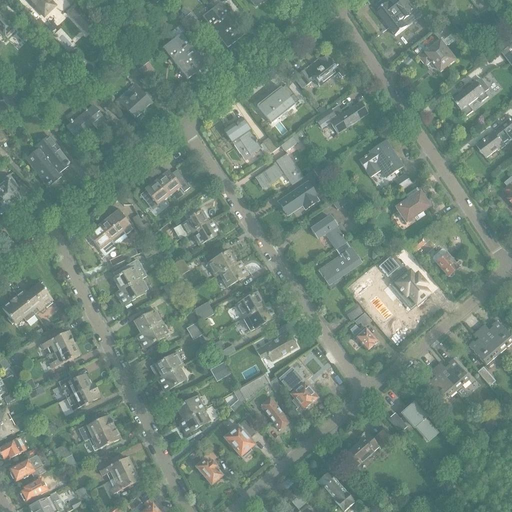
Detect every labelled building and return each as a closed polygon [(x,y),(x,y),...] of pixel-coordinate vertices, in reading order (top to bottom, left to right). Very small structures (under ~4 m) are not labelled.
[(27,0),(35,8),(34,9),(44,19),(48,15),(47,15),(56,6),(49,0),(27,0)] [(396,38),(424,16),(411,0),(399,0),(398,1),(397,0),(394,0),(377,13),(396,38)] [(483,16),(494,7),(488,0),(472,0),(483,16)] [(211,11),(236,42),(245,35),(220,4),(211,11)] [(95,37),(100,32),(77,7),(70,14),(89,34),(90,33),(95,37)] [(227,50),(236,42),(211,11),(202,18),(210,29),(213,32),(227,50)] [(190,14),(185,18),(193,28),(194,27),(198,24),(190,14)] [(12,29),(0,16),(0,31),(7,39),(14,32),(12,30),(12,29)] [(187,32),(193,28),(185,18),(179,22),(187,32)] [(444,41),(452,35),(445,25),(434,33),(440,41),(442,39),(444,41)] [(172,42),(197,73),(206,66),(181,35),(172,42)] [(187,81),(197,73),(172,42),(163,49),(171,59),(168,62),(171,66),(174,64),(187,81)] [(442,42),(425,55),(420,59),(426,66),(432,61),(441,73),(457,61),(442,42)] [(496,65),(506,57),(501,50),(490,58),(496,65)] [(122,66),(128,60),(122,53),(116,59),(122,66)] [(138,71),(139,70),(149,62),(142,53),(131,62),(138,71)] [(340,71),(339,72),(325,54),(318,60),(323,66),(308,77),(303,71),(298,75),(307,86),(314,80),(320,87),(338,73),(342,78),(344,77),(340,71)] [(123,65),(132,76),(137,71),(129,61),(123,65)] [(84,82),(72,70),(66,77),(77,88),(79,87),(91,99),(96,94),(84,82)] [(481,80),(477,83),(453,101),(462,112),(462,111),(467,117),(473,112),(469,106),(479,98),(482,103),(488,98),(485,94),(485,93),(489,90),(481,80)] [(143,95),(135,85),(115,103),(121,110),(123,108),(134,119),(151,104),(150,102),(153,100),(146,92),(143,95)] [(299,102),(286,86),(282,90),(281,88),(258,106),(272,124),(295,106),(294,105),(299,102)] [(18,108),(12,101),(17,97),(10,90),(5,94),(3,92),(0,95),(0,108),(8,117),(18,108)] [(32,118),(40,111),(32,101),(24,107),(32,118)] [(330,109),(315,120),(320,127),(328,121),(338,135),(368,115),(360,103),(337,119),(330,109)] [(97,115),(99,113),(100,113),(94,107),(86,113),(81,106),(73,112),(65,118),(70,124),(65,128),(74,139),(92,125),(98,131),(105,126),(97,115)] [(506,146),(505,146),(511,140),(509,136),(511,133),(511,120),(496,133),(477,147),(486,159),(497,151),(498,152),(506,146)] [(231,143),(239,138),(251,156),(261,149),(249,131),(242,121),(224,133),(231,143)] [(9,141),(1,131),(0,131),(0,146),(1,148),(9,141)] [(285,153),(305,137),(301,131),(280,147),(285,153)] [(58,174),(70,165),(49,139),(37,148),(60,178),(61,177),(58,174)] [(271,154),(277,149),(269,139),(263,144),(271,154)] [(370,179),(381,171),(387,179),(403,168),(386,141),(369,152),(370,155),(359,162),(370,179)] [(48,187),(60,178),(37,148),(39,151),(28,160),(48,187)] [(293,185),(303,178),(287,155),(277,161),(273,165),(274,166),(255,179),(262,189),(281,177),(280,175),(284,172),(293,185)] [(326,170),(323,165),(315,170),(318,176),(326,170)] [(157,181),(169,198),(181,188),(184,193),(190,189),(177,171),(171,175),(168,172),(157,181)] [(405,175),(394,182),(400,192),(412,184),(405,175)] [(21,198),(24,196),(9,176),(2,181),(4,183),(0,186),(0,191),(11,206),(21,199),(21,198)] [(152,211),(169,198),(157,181),(145,191),(146,192),(140,196),(152,211)] [(315,197),(307,185),(278,204),(286,216),(302,205),(305,210),(316,203),(313,198),(315,197)] [(0,215),(11,206),(0,191),(0,215)] [(406,224),(430,208),(420,193),(395,209),(406,224)] [(337,210),(348,203),(344,197),(333,204),(337,210)] [(208,224),(207,223),(201,213),(189,220),(190,221),(181,226),(187,236),(208,224)] [(143,227),(138,216),(134,219),(144,232),(145,231),(143,227)] [(116,221),(115,222),(111,217),(99,226),(112,243),(123,233),(125,236),(131,231),(124,222),(120,225),(116,221)] [(336,250),(346,243),(336,228),(336,227),(330,218),(311,231),(317,240),(325,235),(335,250),(336,250)] [(219,234),(215,226),(216,226),(212,220),(207,223),(208,224),(187,236),(187,237),(192,234),(199,246),(219,234)] [(100,252),(112,243),(99,226),(87,235),(100,252)] [(424,245),(420,240),(410,248),(414,254),(424,245)] [(336,250),(340,257),(318,272),(328,287),(362,264),(352,249),(350,250),(346,244),(346,243),(336,250)] [(160,252),(159,250),(157,246),(142,253),(146,259),(160,252)] [(125,262),(138,256),(135,249),(122,255),(125,262)] [(458,263),(456,265),(444,251),(441,250),(433,257),(432,260),(448,279),(460,269),(459,268),(461,266),(462,265),(462,264),(461,263),(459,262),(458,263)] [(236,266),(235,265),(228,253),(208,265),(215,278),(236,266)] [(112,268),(125,262),(122,255),(109,261),(112,268)] [(389,258),(378,268),(387,278),(398,268),(389,258)] [(186,266),(186,265),(183,260),(169,267),(173,274),(186,266)] [(114,280),(120,291),(120,292),(141,280),(147,277),(138,262),(136,262),(115,273),(118,278),(114,280)] [(247,276),(243,268),(244,268),(240,262),(235,265),(236,266),(215,278),(220,275),(227,288),(247,276)] [(176,279),(189,272),(186,266),(173,274),(176,279)] [(403,274),(389,286),(396,295),(400,292),(405,298),(407,297),(417,308),(425,301),(424,299),(428,296),(422,288),(425,285),(416,275),(413,278),(409,273),(405,277),(403,274)] [(367,276),(348,291),(354,298),(372,283),(367,276)] [(118,300),(119,299),(123,307),(144,295),(137,283),(142,280),(141,280),(120,292),(120,291),(115,294),(118,300)] [(180,286),(177,281),(176,280),(162,288),(166,294),(180,286)] [(34,315),(39,312),(53,301),(47,294),(49,292),(42,284),(40,285),(27,295),(25,292),(19,296),(32,312),(34,315)] [(169,300),(183,292),(180,286),(166,294),(169,300)] [(264,307),(263,306),(256,295),(236,306),(243,319),(264,307)] [(15,326),(32,312),(19,296),(2,309),(15,326)] [(211,309),(207,303),(194,311),(197,317),(211,309)] [(276,318),(271,310),(272,309),(268,303),(263,306),(264,307),(243,319),(243,320),(248,317),(255,330),(276,318)] [(363,314),(357,307),(346,315),(351,323),(363,314)] [(200,322),(201,322),(214,315),(211,309),(197,317),(200,322)] [(141,336),(162,324),(155,312),(134,323),(140,334),(141,336)] [(364,328),(372,322),(364,314),(354,323),(357,327),(361,324),(364,328)] [(204,327),(201,322),(200,322),(186,329),(190,335),(204,327)] [(500,354),(511,343),(511,340),(496,322),(492,327),(493,328),(489,331),(485,326),(479,331),(500,354)] [(139,343),(139,342),(144,350),(164,338),(158,326),(162,324),(141,336),(140,334),(135,337),(139,343)] [(364,328),(360,332),(355,326),(350,331),(354,337),(356,339),(368,352),(374,346),(373,345),(376,342),(365,330),(365,329),(364,328)] [(193,341),(207,333),(204,327),(190,335),(193,341)] [(486,367),(500,354),(479,331),(474,335),(478,341),(475,344),(473,342),(468,346),(486,367)] [(51,356),(74,345),(73,345),(69,338),(70,337),(68,333),(64,335),(41,346),(44,351),(48,349),(51,356)] [(272,363),(296,349),(288,334),(257,352),(261,359),(268,356),(272,363)] [(74,345),(51,356),(55,363),(50,365),(53,370),(64,365),(80,357),(74,345)] [(222,361),(236,353),(232,347),(218,354),(222,361)] [(162,379),(183,367),(176,355),(155,366),(161,378),(162,379)] [(456,392),(470,380),(452,360),(448,364),(449,366),(445,369),(441,364),(435,368),(456,392)] [(17,365),(23,376),(28,373),(23,362),(17,365)] [(213,377),(227,369),(224,363),(210,371),(213,377)] [(23,376),(17,365),(12,368),(17,379),(23,376)] [(160,386),(160,385),(165,393),(186,381),(179,369),(183,367),(162,379),(161,378),(156,380),(160,386)] [(442,404),(456,392),(435,368),(430,373),(434,378),(430,382),(429,380),(424,384),(442,404)] [(217,383),(231,375),(227,369),(213,377),(217,383)] [(477,373),(490,387),(495,383),(483,369),(477,373)] [(290,370),(279,380),(289,392),(290,390),(292,393),(290,394),(295,400),(292,402),(297,409),(301,406),(304,410),(305,409),(305,410),(306,409),(308,409),(310,407),(310,406),(311,405),(317,399),(303,383),(301,386),(300,386),(297,384),(300,381),(290,370)] [(68,400),(94,387),(94,386),(90,388),(85,377),(64,387),(61,388),(61,386),(50,391),(53,397),(64,392),(68,400)] [(26,394),(36,389),(31,380),(21,385),(26,394)] [(253,384),(240,392),(243,397),(246,403),(258,392),(253,384)] [(68,400),(73,411),(100,398),(94,387),(68,400)] [(22,395),(20,391),(20,390),(13,394),(7,397),(4,399),(7,405),(16,400),(15,398),(22,395)] [(238,402),(230,408),(234,413),(246,403),(243,397),(240,392),(239,391),(233,393),(238,402)] [(183,422),(200,412),(204,410),(197,398),(176,410),(182,420),(183,422)] [(284,417),(271,400),(261,407),(279,431),(289,424),(286,420),(288,419),(286,415),(284,417)] [(414,405),(402,415),(414,428),(416,427),(419,432),(429,442),(437,435),(428,424),(424,420),(425,419),(414,405)] [(0,426),(12,421),(6,410),(0,412),(0,426)] [(180,429),(181,428),(186,436),(207,424),(200,412),(183,422),(182,420),(177,423),(180,429)] [(395,415),(388,421),(399,434),(406,428),(395,415)] [(109,417),(86,427),(83,429),(77,432),(83,444),(90,440),(114,429),(109,417)] [(12,421),(0,426),(0,440),(17,432),(12,421)] [(47,433),(56,429),(53,423),(44,427),(47,433)] [(252,440),(251,439),(255,435),(244,423),(238,428),(225,439),(242,459),(251,452),(250,450),(254,446),(250,442),(252,440)] [(114,429),(90,440),(94,447),(92,448),(94,453),(120,440),(114,429)] [(373,452),(378,448),(380,451),(391,442),(381,431),(374,438),(375,440),(373,441),(366,433),(363,436),(362,434),(356,439),(360,443),(342,459),(352,471),(374,453),(373,452)] [(25,452),(19,439),(17,440),(0,449),(0,453),(3,459),(8,457),(10,460),(25,452)] [(55,450),(58,456),(69,451),(66,445),(55,450)] [(38,453),(36,448),(27,453),(29,457),(38,453)] [(202,476),(203,476),(212,485),(221,477),(216,471),(217,469),(212,463),(217,459),(208,449),(203,454),(206,458),(196,467),(199,471),(198,472),(202,476)] [(60,461),(66,459),(71,456),(69,451),(58,456),(60,461)] [(111,482),(133,471),(127,459),(100,472),(103,477),(108,475),(111,482)] [(31,474),(34,479),(46,472),(43,465),(33,471),(27,461),(10,471),(11,473),(9,474),(13,480),(14,479),(16,482),(23,478),(24,480),(28,477),(27,476),(31,474)] [(112,496),(139,483),(133,471),(111,482),(114,488),(109,491),(112,496)] [(71,477),(77,490),(86,486),(79,473),(71,477)] [(345,511),(354,504),(328,473),(318,483),(343,511),(345,511)] [(57,483),(60,489),(68,485),(65,479),(57,483)] [(40,490),(37,483),(24,490),(24,491),(21,493),(22,495),(21,495),(24,502),(25,501),(26,502),(39,496),(37,492),(40,490)] [(82,488),(87,500),(92,498),(87,486),(82,488)] [(82,502),(87,500),(82,488),(78,490),(82,502)] [(288,499),(298,511),(306,504),(297,492),(288,499)] [(58,499),(56,494),(46,499),(47,499),(28,508),(30,511),(59,511),(60,511),(56,503),(58,501),(58,499)] [(128,507),(130,509),(132,511),(141,503),(137,499),(128,507)] [(158,511),(156,510),(157,508),(154,504),(155,503),(152,499),(138,510),(139,511),(158,511)] [(73,511),(81,506),(78,500),(70,504),(73,511)]
